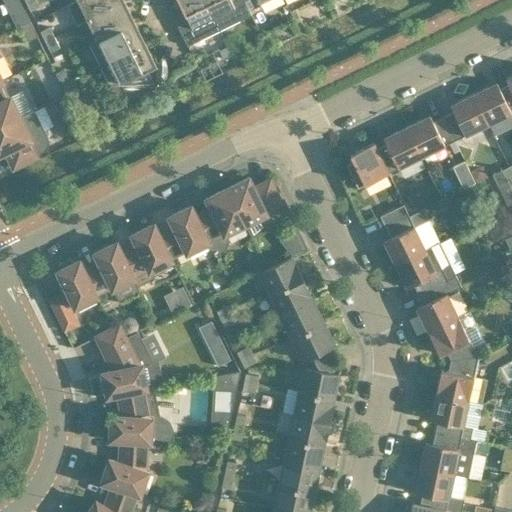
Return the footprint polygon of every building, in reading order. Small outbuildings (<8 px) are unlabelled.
[(36,0),(25,0),(31,10),(39,6),(36,0)] [(77,24),(87,19),(123,2),(122,0),(75,0),(67,4),(77,24)] [(172,0),(167,3),(188,45),(220,30),(205,0),(172,0)] [(205,0),(220,30),(252,14),(244,0),(205,0)] [(89,43),(90,43),(133,22),(123,2),(87,19),(97,39),(89,43)] [(335,8),(330,11),(333,17),(339,15),(335,8)] [(97,39),(87,19),(77,24),(86,44),(89,43),(97,39)] [(30,20),(21,24),(29,40),(37,36),(30,20)] [(90,43),(100,64),(143,43),(133,22),(90,43)] [(49,26),(41,31),(46,41),(54,37),(49,26)] [(54,37),(46,41),(51,51),(59,47),(54,37)] [(143,43),(100,64),(101,67),(110,85),(120,80),(124,88),(127,96),(154,83),(148,70),(147,67),(150,66),(154,64),(150,56),(143,43)] [(226,46),(219,49),(223,58),(231,54),(226,46)] [(248,49),(232,56),(237,65),(252,58),(248,49)] [(65,68),(56,72),(56,73),(61,83),(70,79),(65,68)] [(497,81),(474,93),(488,123),(510,112),(511,111),(511,86),(507,76),(506,77),(510,83),(500,88),(497,81)] [(70,79),(61,83),(68,97),(77,92),(70,79)] [(0,126),(21,116),(10,95),(8,96),(2,83),(0,80),(0,126)] [(10,95),(21,116),(33,111),(22,89),(10,95)] [(454,111),(444,116),(455,139),(488,123),(474,93),(450,104),(454,111)] [(66,95),(56,100),(59,106),(66,109),(72,106),(66,95)] [(35,110),(44,128),(52,124),(43,105),(35,110)] [(73,109),(63,114),(68,125),(79,120),(73,109)] [(21,116),(0,126),(0,152),(5,150),(13,167),(37,155),(36,154),(42,151),(45,149),(47,147),(48,145),(49,142),(49,139),(44,128),(35,110),(33,111),(21,116)] [(511,124),(511,117),(510,112),(488,123),(493,133),(511,124)] [(430,114),(407,125),(421,155),(447,143),(455,139),(444,116),(433,121),(430,114)] [(374,141),(373,142),(388,172),(421,155),(407,125),(384,137),(387,143),(377,148),(374,141)] [(455,139),(449,142),(454,152),(460,149),(459,148),(455,139)] [(388,172),(373,142),(350,153),(353,160),(346,163),(358,186),(388,172)] [(464,160),(453,166),(463,188),(475,182),(464,160)] [(511,163),(502,169),(492,173),(503,194),(511,189),(511,163)] [(478,166),(470,170),(472,174),(476,182),(486,177),(487,176),(483,168),(478,166)] [(249,176),(228,186),(245,222),(248,221),(258,216),(267,226),(269,225),(284,218),(277,204),(282,201),(270,178),(254,186),(249,176)] [(196,214),(196,215),(207,238),(209,240),(216,254),(225,250),(229,240),(225,232),(227,231),(245,222),(228,186),(206,196),(212,207),(196,214)] [(511,189),(503,194),(507,205),(511,202),(511,189)] [(415,192),(401,199),(403,203),(409,214),(423,207),(415,192)] [(380,214),(385,226),(409,214),(403,203),(380,214)] [(174,225),(159,233),(158,233),(170,256),(186,248),(187,251),(209,240),(207,238),(195,215),(196,214),(191,204),(169,215),(174,225)] [(384,239),(395,262),(440,241),(424,209),(410,216),(409,214),(385,226),(391,236),(384,239)] [(137,243),(122,251),(121,251),(132,274),(133,274),(134,276),(133,277),(138,285),(154,278),(149,269),(171,258),(170,256),(158,233),(159,233),(154,222),(132,233),(137,243)] [(295,255),(310,244),(297,226),(281,237),(295,255)] [(440,241),(455,272),(465,267),(450,236),(440,241)] [(100,261),(84,269),(95,293),(96,292),(111,285),(119,302),(140,291),(138,285),(133,277),(134,276),(133,274),(132,274),(121,251),(122,251),(117,240),(95,251),(100,261)] [(413,282),(418,293),(456,274),(455,272),(440,241),(395,262),(403,279),(406,286),(413,282)] [(260,270),(271,293),(303,277),(295,261),(294,262),(291,255),(260,270)] [(84,269),(79,259),(57,269),(63,280),(57,282),(62,293),(50,299),(65,329),(78,323),(70,305),(74,303),(75,305),(97,295),(96,292),(95,293),(84,269)] [(416,306),(428,329),(458,315),(447,293),(461,286),(456,274),(418,293),(423,303),(416,306)] [(271,293),(281,314),(312,299),(310,293),(303,277),(271,293)] [(190,303),(182,285),(163,294),(171,312),(190,303)] [(281,314),(292,336),(323,321),(312,299),(281,314)] [(217,310),(221,317),(232,311),(228,304),(217,310)] [(458,315),(474,347),(485,342),(469,309),(458,315)] [(232,311),(221,317),(225,325),(236,319),(232,311)] [(446,349),(451,359),(478,355),(474,347),(458,315),(428,329),(439,353),(446,349)] [(122,319),(120,325),(123,331),(129,334),(136,331),(138,324),(136,318),(129,316),(122,319)] [(200,326),(212,352),(225,346),(212,320),(200,326)] [(305,357),(307,362),(324,359),(319,350),(334,343),(323,321),(292,336),(303,358),(305,357)] [(96,335),(102,348),(125,336),(123,331),(120,325),(119,324),(96,335)] [(125,336),(102,348),(112,369),(102,371),(107,394),(118,392),(143,387),(152,385),(163,383),(159,359),(153,361),(141,337),(138,330),(136,331),(129,334),(125,336)] [(141,337),(153,361),(159,359),(165,356),(153,331),(141,337)] [(237,350),(242,360),(253,355),(249,345),(237,350)] [(225,346),(212,352),(218,365),(231,358),(225,346)] [(253,355),(242,360),(245,366),(256,360),(253,355)] [(441,368),(436,393),(468,400),(482,403),(487,378),(474,376),(478,355),(451,359),(448,369),(441,368)] [(304,365),(299,389),(333,396),(338,372),(329,370),(324,359),(307,362),(309,366),(304,365)] [(215,375),(214,385),(237,387),(240,371),(240,370),(215,375)] [(244,377),(244,381),(257,383),(258,380),(259,375),(248,373),(245,372),(244,377)] [(244,381),(242,389),(255,392),(257,383),(244,381)] [(112,413),(110,438),(121,438),(147,439),(147,440),(150,440),(150,439),(171,441),(171,435),(172,429),(168,422),(161,417),(159,418),(152,385),(143,387),(118,392),(122,414),(112,413)] [(237,387),(214,385),(211,410),(231,411),(237,387)] [(299,389),(294,413),(329,420),(333,403),(332,403),(333,396),(299,389)] [(431,417),(430,418),(433,419),(438,420),(435,431),(472,439),(478,440),(484,441),(486,430),(479,429),(484,403),(482,403),(468,400),(436,393),(432,411),(431,417)] [(211,410),(210,424),(228,425),(231,411),(211,410)] [(237,412),(235,424),(243,426),(246,414),(237,412)] [(294,413),(289,436),(323,443),(325,437),(329,420),(294,413)] [(243,426),(235,424),(232,437),(241,439),(243,426)] [(424,447),(420,466),(467,476),(469,476),(473,453),(475,454),(478,440),(472,439),(435,431),(433,442),(428,441),(426,440),(425,441),(424,447)] [(289,436),(284,460),(318,467),(323,443),(289,436)] [(109,457),(102,480),(112,483),(137,491),(137,492),(140,493),(148,470),(145,469),(147,440),(147,439),(121,438),(120,460),(109,457)] [(511,447),(505,446),(500,469),(510,471),(511,469),(511,447)] [(227,459),(225,472),(233,473),(236,461),(227,459)] [(284,460),(279,483),(313,490),(315,481),(318,479),(319,473),(318,469),(318,467),(284,460)] [(415,490),(415,491),(417,491),(422,493),(420,503),(445,509),(459,511),(460,511),(463,500),(462,500),(467,476),(420,466),(416,484),(415,490)] [(490,471),(489,479),(498,481),(500,473),(490,471)] [(233,473),(225,472),(222,484),(231,486),(233,473)] [(87,511),(129,511),(134,498),(137,492),(137,491),(112,483),(105,504),(96,498),(87,511)] [(279,483),(274,507),(299,511),(308,511),(310,505),(313,502),(314,497),(313,493),(313,490),(279,483)] [(166,511),(169,502),(140,493),(137,492),(134,498),(157,505),(155,511),(166,511)] [(200,497),(195,502),(196,507),(202,508),(206,503),(205,498),(200,497)] [(413,501),(410,511),(444,511),(445,509),(420,503),(413,501)]
